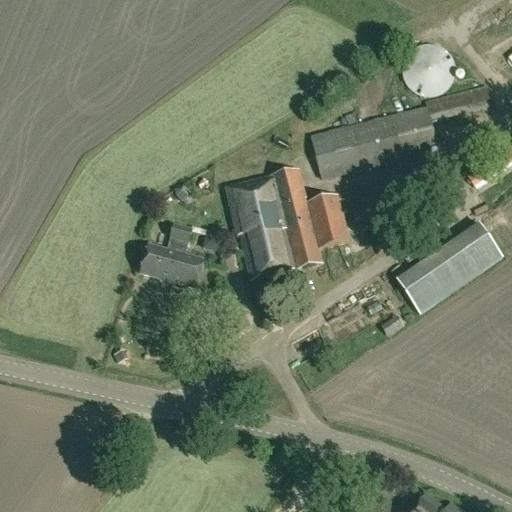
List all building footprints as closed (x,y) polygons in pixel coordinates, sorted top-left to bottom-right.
[(511,42),(498,51),(507,66),(511,62),(511,42)] [(418,97),(427,99),(435,99),(443,95),(450,89),(454,82),(455,73),(454,64),(450,57),(443,51),(435,47),(427,47),(418,49),(411,53),(406,60),(403,69),(403,77),(406,86),(411,92),(418,97)] [(437,153),(427,113),(311,142),(321,183),(437,153)] [(511,151),(469,181),(476,191),(511,166),(511,151)] [(297,173),(279,177),(224,191),(237,240),(248,285),(320,267),(317,253),(348,246),(337,199),(305,207),(297,173)] [(351,213),(361,235),(408,211),(397,190),(351,213)] [(419,311),(509,262),(487,223),(397,271),(419,311)] [(190,234),(175,230),(169,254),(148,248),(140,277),(196,292),(203,263),(183,258),(190,234)] [(344,466),(339,483),(369,490),(373,473),(344,466)] [(455,511),(451,508),(448,511),(442,511),(425,499),(415,511),(455,511)] [(290,502),(286,511),(308,511),(309,509),(290,502)]
